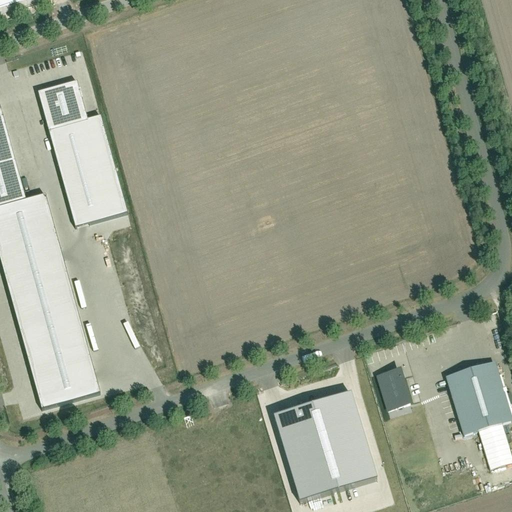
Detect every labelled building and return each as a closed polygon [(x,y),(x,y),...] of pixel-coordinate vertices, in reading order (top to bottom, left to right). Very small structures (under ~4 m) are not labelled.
[(0,0),(0,10),(30,0),(0,0)] [(84,123),(74,85),(37,96),(48,133),(84,123)] [(0,208),(24,202),(0,115),(0,208)] [(102,117),(48,133),(76,228),(129,213),(102,117)] [(47,197),(0,208),(0,264),(43,415),(103,394),(47,197)] [(511,423),(493,366),(443,382),(462,439),(511,423)] [(410,409),(399,372),(375,380),(386,416),(410,409)] [(377,474),(350,388),(270,413),(296,498),(377,474)]
